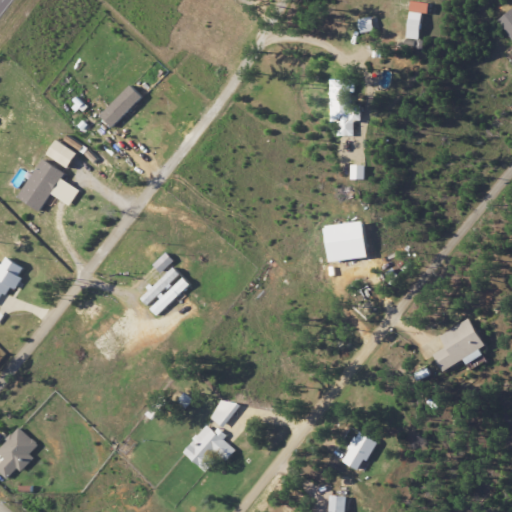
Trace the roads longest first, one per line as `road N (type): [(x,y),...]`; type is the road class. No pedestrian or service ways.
road 1 (residential): [(0,386),(192,139),(284,0)]
road 2 (residential): [(237,511),(511,171)]
